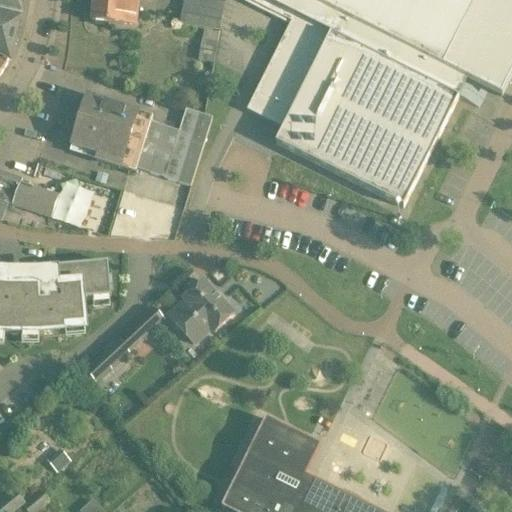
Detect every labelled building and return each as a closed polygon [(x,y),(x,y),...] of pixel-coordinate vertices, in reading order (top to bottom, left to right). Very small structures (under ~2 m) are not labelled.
[(0,0),(0,17),(18,21),(20,13),(20,0),(0,0)] [(92,0),(91,23),(135,27),(137,0),(92,0)] [(224,0),(183,0),(179,26),(219,33),(224,0)] [(403,210),(468,82),(501,98),(511,76),(511,0),(258,0),(255,6),(297,28),(253,116),(289,134),(282,149),(403,210)] [(0,56),(9,62),(18,21),(0,17),(0,56)] [(220,35),(203,32),(197,63),(214,66),(220,35)] [(87,97),(76,132),(71,148),(98,156),(96,163),(119,170),(120,169),(136,174),(137,172),(165,181),(164,182),(190,190),(212,121),(185,112),(179,132),(151,123),(153,118),(87,97)] [(58,198),(20,185),(22,180),(0,172),(0,223),(1,223),(6,207),(12,209),(13,207),(51,220),(58,198)] [(0,335),(11,337),(49,337),(85,332),(83,302),(111,299),(108,264),(56,269),(57,278),(8,279),(0,278),(0,335)] [(186,306),(169,322),(194,347),(210,332),(214,335),(234,316),(203,283),(182,302),(186,306)] [(153,311),(117,345),(84,374),(96,387),(111,373),(110,371),(127,355),(128,357),(165,322),(153,311)] [(266,418),(220,511),(223,511),(373,511),(305,479),(321,447),(266,418)] [(40,491),(25,504),(26,506),(22,509),(24,511),(41,511),(51,504),(40,491)] [(0,511),(18,511),(22,509),(26,506),(25,504),(14,492),(0,503),(0,511)] [(78,511),(99,511),(92,502),(78,511)]
